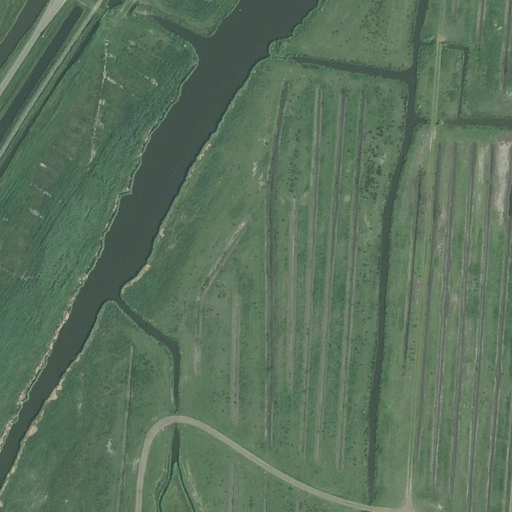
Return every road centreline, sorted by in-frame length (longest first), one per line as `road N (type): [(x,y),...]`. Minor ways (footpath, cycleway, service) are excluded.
road 1 (track): [(442,25),(407,511)]
road 2 (track): [(382,511),(324,495),(182,418),(151,434),(139,511)]
